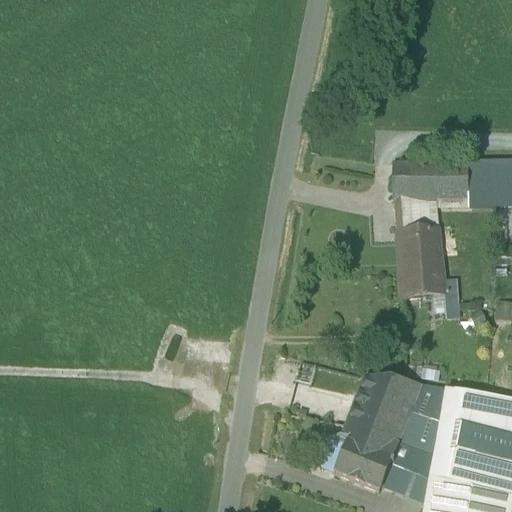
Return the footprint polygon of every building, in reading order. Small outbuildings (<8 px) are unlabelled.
[(468,167),(391,167),(392,205),(394,205),(436,205),(468,204),(468,169),(468,167)] [(511,170),(468,169),(468,204),(436,205),(436,213),(495,212),(495,218),(511,218),(511,198),(510,177),(511,176),(511,170)] [(436,205),(394,205),(396,238),(438,234),(436,213),(436,205)] [(438,234),(396,238),(399,273),(409,272),(410,277),(442,274),(438,234)] [(442,274),(410,277),(409,272),(399,273),(401,304),(444,299),(445,315),(456,314),(454,286),(443,287),(442,274)] [(421,393),(364,384),(345,432),(380,445),(381,442),(399,448),(421,393)] [(304,405),(305,389),(292,389),(291,404),(304,405)] [(411,453),(434,462),(445,397),(421,393),(399,448),(399,449),(411,453)] [(511,407),(445,397),(434,462),(431,483),(511,501),(511,407)] [(380,445),(345,432),(342,440),(350,443),(335,481),(380,497),(382,492),(393,465),(399,449),(399,448),(381,442),(380,445)] [(411,453),(399,449),(393,465),(404,470),(411,453)] [(404,470),(394,497),(426,509),(431,483),(434,462),(411,453),(404,470)] [(393,465),(382,492),(394,497),(404,470),(393,465)] [(511,511),(511,507),(511,501),(431,483),(426,509),(425,511),(511,511)]
